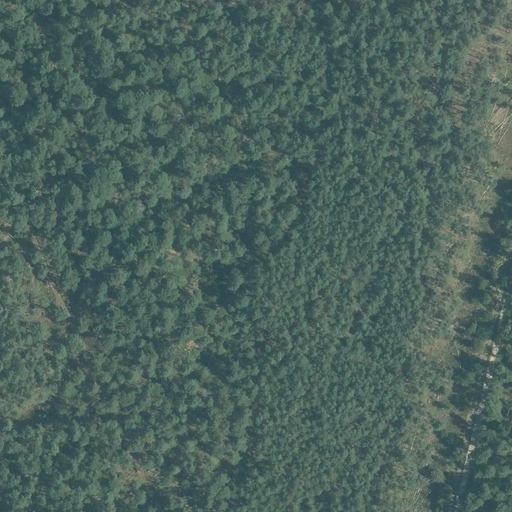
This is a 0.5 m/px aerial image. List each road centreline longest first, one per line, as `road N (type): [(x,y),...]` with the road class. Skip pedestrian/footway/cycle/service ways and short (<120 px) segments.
road 1 (track): [(163,511),(25,226),(0,153)]
road 2 (track): [(511,277),(455,511)]
